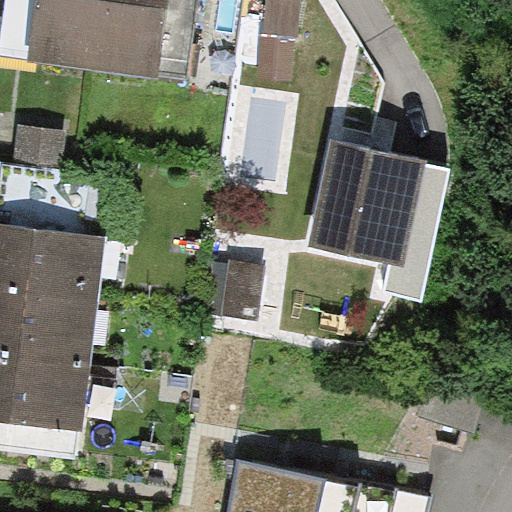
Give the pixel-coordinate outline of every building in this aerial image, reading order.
[(0,55),(29,60),(37,0),(6,0),(0,52),(0,55)] [(37,0),(29,60),(28,65),(93,73),(103,0),(37,0)] [(103,0),(93,73),(157,82),(159,75),(168,0),(103,0)] [(198,0),(168,0),(159,75),(188,79),(198,0)] [(300,0),(266,0),(265,37),(266,37),(295,38),(299,38),(300,0)] [(293,82),(295,38),(266,37),(264,81),(293,82)] [(18,126),(14,163),(62,169),(66,131),(18,126)] [(401,160),(333,143),(308,249),(390,268),(383,299),(427,309),(461,167),(419,157),(417,164),(401,160)] [(14,163),(0,161),(0,227),(86,238),(94,173),(62,169),(14,163)] [(0,282),(100,295),(107,240),(86,238),(0,227),(0,282)] [(0,359),(92,370),(100,295),(0,282),(0,359)] [(0,423),(82,436),(92,370),(0,359),(0,423)] [(487,397),(429,379),(418,415),(477,433),(487,397)] [(281,468),(241,460),(238,472),(229,511),(428,511),(431,499),(426,497),(341,480),(281,468)]
